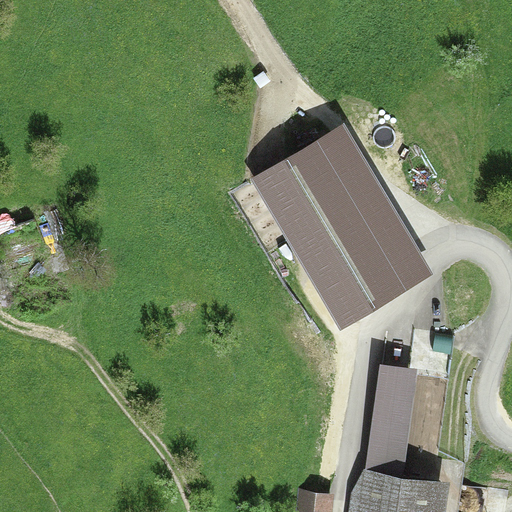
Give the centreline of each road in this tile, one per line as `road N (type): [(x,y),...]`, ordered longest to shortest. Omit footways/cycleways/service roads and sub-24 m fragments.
road 1 (motorway): [(0,278),(155,511)]
road 2 (track): [(186,511),(107,382),(61,348),(9,331)]
road 3 (track): [(442,254),(357,117),(305,100)]
road 4 (track): [(236,0),(305,100)]
